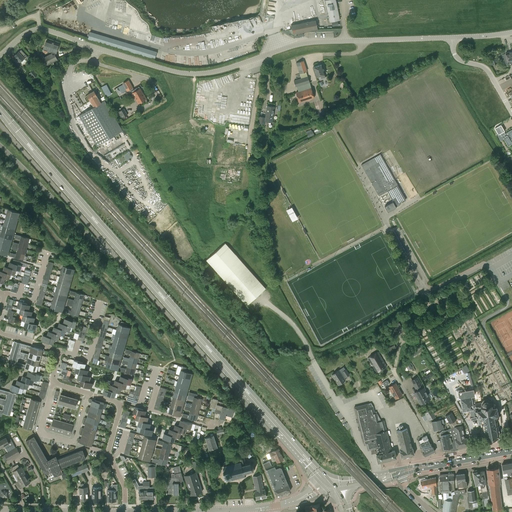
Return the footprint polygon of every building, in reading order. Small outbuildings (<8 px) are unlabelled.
[(324,0),(329,23),(340,20),(335,0),(324,0)] [(293,35),(317,30),(315,20),(291,25),(293,35)] [(90,31),(87,40),(155,60),(157,52),(90,31)] [(47,54),(47,51),(56,54),(59,44),(47,40),(44,50),(43,53),(47,54)] [(24,59),(25,60),(28,57),(21,50),(19,52),(18,52),(14,56),(16,58),(14,61),(20,67),(22,64),(20,62),(24,59)] [(511,51),(506,53),(505,53),(505,54),(502,55),(504,65),(510,63),(509,61),(511,60),(511,51)] [(57,60),(55,54),(53,55),(52,53),(44,57),(41,53),(39,54),(45,66),(57,60)] [(314,98),(311,87),(306,72),(307,71),(303,60),(296,63),(299,74),(301,78),(294,81),(296,87),(297,87),(298,91),(296,92),(299,103),(314,98)] [(316,77),(320,76),(321,78),(325,77),(324,74),(325,74),(322,65),(313,67),(316,77)] [(37,75),(33,70),(27,75),(31,80),(37,75)] [(133,88),(128,80),(123,83),(127,91),(133,88)] [(134,97),(142,92),(139,86),(131,91),(134,97)] [(94,107),(79,116),(97,146),(123,131),(105,101),(101,103),(94,91),(87,95),(85,97),(85,98),(87,101),(88,102),(90,100),(94,107)] [(142,92),(134,97),(138,103),(146,99),(142,92)] [(241,108),(250,110),(252,96),(243,94),(241,108)] [(267,106),(265,117),(259,116),(258,123),(265,124),(265,121),(272,123),(274,107),(267,106)] [(122,118),(127,115),(124,108),(118,111),(122,118)] [(501,125),(495,128),(498,135),(500,134),(501,136),(504,135),(505,137),(503,138),(508,146),(511,144),(511,129),(505,134),(504,132),(504,131),(501,125)] [(104,154),(117,145),(115,142),(102,151),(104,154)] [(119,162),(131,158),(129,151),(116,156),(119,162)] [(393,202),(384,206),(388,212),(400,205),(399,203),(406,199),(383,159),(364,170),(378,196),(387,191),(393,201),(392,202),(393,202)] [(217,180),(237,181),(238,170),(218,169),(217,180)] [(292,207),(286,210),(292,221),(297,218),(292,207)] [(5,215),(16,218),(18,219),(20,213),(8,210),(7,214),(6,214),(5,215)] [(18,219),(16,218),(5,215),(5,216),(6,216),(5,221),(17,224),(18,219)] [(17,224),(5,221),(4,224),(3,224),(2,225),(12,228),(15,229),(17,224)] [(15,229),(12,228),(2,225),(2,226),(3,227),(2,231),(14,234),(15,229)] [(0,236),(9,239),(12,240),(14,234),(2,231),(0,236),(0,235),(0,236)] [(20,242),(29,245),(29,243),(28,243),(29,239),(15,235),(14,238),(20,240),(20,242)] [(12,240),(9,239),(0,236),(0,237),(0,241),(10,245),(12,240)] [(10,245),(0,241),(0,247),(9,250),(10,245)] [(225,243),(206,260),(232,289),(234,287),(249,303),(253,299),(254,300),(255,299),(255,298),(258,295),(258,296),(260,295),(259,294),(266,288),(225,243)] [(17,253),(25,255),(26,250),(12,246),(11,249),(17,250),(17,253)] [(9,250),(0,247),(0,253),(7,256),(9,250)] [(8,267),(8,268),(16,270),(20,272),(22,266),(21,266),(22,263),(13,260),(12,263),(10,262),(8,268),(8,267)] [(3,272),(11,274),(10,275),(14,276),(16,270),(8,268),(8,267),(4,266),(3,272)] [(61,271),(70,274),(73,275),(74,269),(63,266),(61,271)] [(0,276),(5,279),(9,280),(10,275),(11,274),(3,272),(0,270),(0,276)] [(60,277),(69,279),(71,280),(73,275),(70,274),(61,271),(60,277)] [(58,282),(67,284),(70,285),(71,280),(69,279),(60,277),(58,282)] [(70,285),(67,284),(58,282),(57,287),(66,290),(68,290),(70,285)] [(68,290),(66,290),(57,287),(55,292),(64,295),(67,296),(68,290)] [(75,298),(84,301),(84,299),(83,299),(84,295),(70,291),(69,294),(75,296),(75,298)] [(67,296),(64,295),(55,292),(54,298),(62,300),(65,301),(67,296)] [(65,301),(62,300),(54,298),(52,303),(64,306),(65,301)] [(29,311),(29,310),(30,305),(18,302),(17,307),(20,308),(29,311)] [(72,309),(80,311),(81,310),(80,310),(81,306),(67,302),(66,305),(72,307),(72,309)] [(64,306),(52,303),(50,308),(59,311),(62,312),(64,306)] [(5,310),(14,312),(11,311),(13,306),(9,305),(7,304),(5,310)] [(23,315),(23,314),(31,317),(31,316),(32,311),(29,310),(29,311),(20,308),(19,314),(23,315)] [(7,316),(15,318),(12,317),(14,312),(5,310),(8,311),(7,316)] [(23,314),(23,315),(21,320),(25,321),(33,323),(35,318),(31,317),(31,316),(31,317),(23,314)] [(71,326),(75,327),(76,322),(64,318),(63,324),(71,326)] [(33,323),(25,321),(24,327),(36,330),(37,324),(33,323)] [(71,326),(63,324),(59,322),(57,328),(66,330),(65,330),(69,331),(71,326)] [(397,336),(404,332),(399,323),(392,327),(397,336)] [(130,328),(127,327),(120,325),(118,324),(117,328),(116,328),(116,330),(128,333),(130,328)] [(65,330),(66,330),(57,328),(54,326),(52,332),(60,334),(60,335),(64,336),(65,330)] [(115,335),(124,338),(127,339),(128,333),(116,330),(116,331),(115,335)] [(52,332),(48,331),(47,336),(55,339),(58,340),(60,335),(60,334),(52,332)] [(55,339),(47,336),(43,335),(41,341),(53,344),(55,339)] [(127,339),(124,338),(115,335),(114,339),(113,339),(113,340),(123,343),(125,344),(127,339)] [(125,344),(123,343),(113,340),(112,341),(113,341),(112,346),(124,349),(125,344)] [(110,351),(120,354),(122,354),(124,349),(112,346),(111,350),(110,349),(110,351)] [(26,357),(27,354),(20,352),(21,350),(12,347),(11,348),(12,348),(11,353),(26,357)] [(42,354),(43,350),(31,347),(30,352),(42,356),(42,354)] [(419,350),(408,358),(409,359),(422,351),(420,348),(418,349),(419,350)] [(130,357),(139,359),(139,358),(139,357),(140,353),(126,349),(125,353),(131,354),(130,357)] [(109,356),(118,359),(121,360),(122,354),(120,354),(110,351),(109,352),(110,352),(109,356)] [(28,357),(40,361),(41,357),(42,357),(42,356),(30,352),(28,357)] [(376,373),(387,367),(378,352),(368,358),(376,373)] [(121,360),(118,359),(109,356),(108,360),(107,360),(107,361),(119,365),(121,360)] [(23,367),(23,365),(17,363),(18,360),(9,357),(8,359),(10,359),(8,363),(23,367)] [(27,363),(39,366),(39,365),(40,361),(28,357),(27,363)] [(127,367),(136,370),(136,368),(135,368),(137,364),(123,360),(122,363),(128,365),(127,367)] [(84,370),(85,369),(86,364),(74,361),(73,366),(77,367),(84,370)] [(119,365),(107,361),(106,362),(107,363),(106,367),(118,370),(119,365)] [(38,367),(39,367),(39,366),(27,363),(25,368),(28,369),(37,372),(38,367)] [(188,378),(190,373),(190,372),(189,369),(182,366),(179,376),(188,378)] [(79,374),(87,376),(88,370),(85,369),(84,370),(77,367),(75,373),(79,374)] [(344,379),(350,375),(344,367),(331,375),(338,385),(345,380),(344,379)] [(34,380),(38,381),(40,375),(28,372),(27,377),(26,377),(34,379),(34,380)] [(81,380),(89,382),(91,377),(87,376),(79,374),(77,379),(81,380)] [(26,377),(27,377),(23,376),(21,381),(29,384),(33,385),(34,380),(34,379),(26,377)] [(132,379),(121,376),(119,381),(127,384),(131,385),(132,379)] [(191,379),(188,378),(179,376),(177,381),(186,384),(189,385),(191,379)] [(417,399),(420,404),(430,399),(427,394),(426,395),(423,388),(422,389),(420,385),(421,385),(417,377),(411,381),(415,388),(416,387),(418,391),(414,393),(416,397),(417,397),(418,398),(417,399)] [(29,384),(21,381),(17,380),(16,385),(24,388),(27,389),(29,384)] [(89,382),(81,380),(80,385),(91,389),(93,383),(89,382)] [(127,384),(119,381),(115,380),(114,385),(113,386),(122,388),(125,389),(127,384)] [(189,385),(186,384),(177,381),(176,386),(188,390),(189,385)] [(395,399),(402,395),(395,383),(389,387),(395,399)] [(22,393),(24,388),(16,385),(12,384),(10,390),(22,393)] [(122,388),(113,386),(114,385),(110,384),(108,390),(116,392),(120,394),(122,388)] [(188,390),(176,386),(174,391),(186,395),(188,390)] [(104,388),(103,394),(115,398),(116,392),(108,390),(104,388)] [(469,409),(470,417),(470,420),(476,419),(476,418),(478,418),(479,424),(482,423),(484,432),(482,432),(483,437),(486,436),(487,440),(497,438),(497,436),(500,435),(498,430),(500,429),(499,425),(498,423),(500,423),(499,416),(498,416),(496,405),(494,403),(493,404),(491,402),(487,399),(483,400),(482,401),(481,403),(481,402),(476,403),(476,402),(472,402),(471,396),(474,395),(473,389),(459,391),(462,411),(463,411),(464,412),(467,412),(467,410),(469,409)] [(15,398),(16,394),(2,390),(1,393),(7,395),(6,397),(16,400),(16,399),(15,398)] [(37,392),(35,391),(34,392),(36,393),(36,395),(39,396),(38,398),(44,400),(45,397),(42,396),(42,393),(40,392),(40,393),(36,392),(37,392)] [(173,397),(182,399),(185,400),(186,395),(174,391),(173,397)] [(58,403),(64,404),(66,396),(61,394),(58,403)] [(194,397),(192,397),(190,396),(188,395),(187,399),(193,401),(193,403),(201,405),(202,404),(201,403),(202,399),(196,398),(194,397)] [(64,404),(69,406),(72,398),(66,396),(64,404)] [(171,402),(180,405),(183,405),(185,400),(182,399),(173,397),(171,402)] [(77,399),(72,398),(69,406),(75,408),(77,399)] [(222,407),(224,402),(218,401),(218,400),(213,398),(212,399),(210,407),(216,408),(214,413),(220,414),(222,407)] [(104,408),(103,408),(104,403),(96,401),(93,400),(91,406),(103,409),(104,408)] [(13,410),(13,409),(12,409),(13,405),(0,401),(0,404),(4,406),(4,408),(13,410)] [(183,405),(180,405),(171,402),(170,407),(182,411),(183,405)] [(378,462),(396,457),(396,455),(394,450),(392,451),(389,440),(385,426),(383,427),(381,421),(379,422),(376,412),(374,412),(373,406),(371,403),(367,404),(354,407),(357,419),(363,443),(364,442),(364,445),(367,445),(368,450),(375,449),(377,455),(376,455),(378,462)] [(89,411),(101,414),(102,410),(103,410),(103,409),(91,406),(89,411)] [(199,410),(185,406),(184,409),(190,411),(190,413),(198,416),(199,414),(198,414),(199,410)] [(434,413),(432,409),(424,413),(429,421),(436,417),(435,415),(447,409),(445,406),(434,413)] [(145,416),(146,411),(134,407),(132,413),(136,414),(145,416)] [(182,411),(170,407),(168,413),(180,416),(182,411)] [(222,407),(220,414),(219,419),(225,420),(226,416),(232,417),(234,410),(234,409),(228,407),(228,408),(222,407)] [(88,416),(91,417),(100,420),(101,418),(100,418),(101,414),(89,411),(88,416)] [(443,449),(450,448),(451,451),(458,450),(458,447),(468,445),(466,437),(464,438),(461,423),(456,424),(456,420),(451,412),(445,415),(449,423),(451,428),(447,430),(441,431),(442,432),(440,433),(440,435),(443,449)] [(147,423),(147,422),(149,417),(145,416),(136,414),(135,419),(139,421),(139,420),(147,423)] [(86,421),(98,425),(99,421),(100,421),(100,420),(91,417),(88,416),(86,421)] [(57,432),(60,421),(53,419),(50,430),(57,432)] [(433,431),(444,429),(443,424),(441,425),(440,419),(431,422),(433,431)] [(141,427),(149,429),(151,424),(147,422),(147,423),(139,420),(139,421),(137,426),(139,426),(141,427)] [(187,428),(190,430),(192,424),(180,420),(178,426),(187,428)] [(63,434),(66,423),(60,421),(57,432),(63,434)] [(85,427),(87,427),(97,430),(98,429),(97,429),(98,425),(86,421),(85,427)] [(401,457),(414,454),(413,451),(413,448),(412,448),(411,444),(405,422),(395,424),(401,450),(399,451),(400,454),(401,457)] [(63,434),(70,436),(73,425),(66,423),(63,434)] [(178,426),(175,425),(173,430),(181,433),(185,434),(187,428),(178,426)] [(139,426),(138,432),(152,436),(153,430),(149,429),(141,427),(139,426)] [(83,432),(95,435),(96,431),(97,431),(97,430),(87,427),(85,427),(83,432)] [(181,433),(173,430),(169,429),(168,434),(176,437),(180,438),(181,433)] [(82,437),(94,441),(95,439),(94,439),(95,435),(83,432),(82,437)] [(168,434),(164,433),(162,439),(174,442),(176,437),(168,434)] [(432,447),(428,439),(427,435),(422,438),(422,439),(418,441),(422,449),(423,452),(425,456),(435,451),(433,447),(432,447)] [(49,463),(34,437),(34,436),(26,441),(48,478),(57,472),(56,469),(85,458),(86,458),(82,450),(49,463)] [(142,442),(152,444),(154,445),(156,440),(144,436),(143,440),(142,440),(142,442)] [(210,450),(217,447),(213,436),(206,438),(210,450)] [(94,442),(94,441),(82,437),(80,443),(92,446),(93,442),(94,442)] [(0,447),(0,448),(4,446),(8,452),(16,448),(14,444),(11,439),(8,441),(6,438),(0,441),(0,447)] [(162,447),(171,450),(172,449),(171,448),(172,444),(158,440),(157,444),(163,445),(162,447)] [(141,447),(150,450),(153,450),(154,445),(152,444),(142,442),(141,442),(142,443),(141,447)] [(139,452),(149,455),(151,456),(153,450),(150,450),(141,447),(140,451),(139,451),(139,452)] [(278,462),(283,459),(279,449),(278,450),(277,449),(274,450),(275,451),(273,452),(270,453),(272,458),(275,456),(278,462)] [(13,450),(8,453),(12,459),(17,456),(13,450)] [(159,458),(168,460),(169,459),(168,459),(169,455),(155,451),(154,454),(160,456),(159,458)] [(151,456),(149,455),(139,452),(138,453),(139,453),(138,458),(150,461),(151,456)] [(245,474),(246,474),(245,473),(248,472),(249,473),(250,473),(249,472),(252,471),(253,472),(254,471),(253,470),(254,468),(256,468),(256,467),(254,467),(253,465),(254,464),(254,463),(253,464),(251,463),(251,461),(250,461),(250,463),(247,464),(247,462),(246,462),(244,458),(240,459),(241,461),(240,461),(240,462),(237,463),(237,462),(236,462),(236,463),(233,464),(233,463),(232,463),(232,464),(229,465),(229,464),(228,464),(228,465),(225,466),(223,466),(224,466),(224,468),(223,468),(223,469),(225,477),(227,477),(228,480),(228,481),(229,481),(232,480),(233,480),(233,479),(236,478),(236,479),(237,479),(237,478),(240,477),(240,478),(241,478),(241,477),(245,476),(246,477),(246,476),(245,474)] [(192,461),(195,469),(201,468),(198,459),(192,461)] [(148,477),(156,477),(156,465),(146,462),(146,467),(148,467),(148,477)] [(86,463),(78,467),(81,473),(89,470),(86,463)] [(511,477),(511,471),(511,467),(511,463),(502,464),(503,473),(505,479),(504,479),(507,495),(511,493),(511,477)] [(17,469),(23,480),(27,478),(21,467),(20,468),(18,464),(15,466),(17,469)] [(275,465),(272,467),(266,469),(274,488),(273,488),(277,496),(291,490),(288,484),(285,477),(286,477),(285,474),(284,474),(281,468),(279,468),(276,469),(275,465)] [(23,480),(17,469),(15,466),(12,468),(14,471),(13,471),(19,481),(19,482),(23,480)] [(78,467),(70,470),(73,477),(81,473),(78,467)] [(492,469),(494,483),(497,510),(502,509),(499,483),(500,482),(498,468),(492,469)] [(494,483),(492,469),(487,470),(489,484),(492,510),(497,510),(494,483)] [(479,483),(480,484),(481,492),(483,498),(488,498),(485,483),(484,483),(483,476),(484,476),(483,470),(477,471),(479,479),(478,479),(479,483)] [(179,483),(177,483),(177,481),(183,481),(181,473),(175,474),(172,474),(172,478),(170,478),(170,483),(166,483),(167,494),(167,493),(174,493),(174,495),(179,495),(179,483)] [(191,495),(202,492),(196,473),(185,476),(191,495)] [(454,490),(454,492),(455,495),(456,495),(465,494),(465,489),(467,487),(466,485),(466,481),(465,481),(464,473),(456,474),(457,482),(458,482),(458,486),(457,486),(458,490),(454,490)] [(264,490),(263,486),(261,475),(253,476),(256,491),(255,491),(257,498),(257,499),(258,499),(266,497),(266,496),(266,497),(264,489),(264,490)] [(444,499),(452,501),(453,496),(455,495),(454,492),(452,492),(451,493),(451,496),(450,495),(450,496),(449,496),(449,492),(449,491),(451,491),(451,490),(454,490),(453,475),(439,476),(440,484),(440,492),(441,492),(441,493),(443,493),(444,499)] [(427,487),(431,486),(432,494),(437,493),(436,485),(436,477),(426,479),(427,487)] [(27,478),(23,480),(19,482),(19,481),(15,483),(19,489),(30,482),(27,478)] [(138,491),(139,491),(139,499),(147,498),(146,482),(143,482),(143,486),(139,486),(135,479),(132,480),(136,488),(136,489),(138,489),(138,491)] [(87,487),(84,488),(83,484),(81,484),(81,488),(79,488),(81,501),(88,500),(87,487)] [(92,502),(101,502),(101,487),(92,488),(92,502)] [(108,501),(117,501),(116,490),(107,490),(108,501)] [(467,491),(468,497),(467,497),(469,508),(473,507),(472,503),(476,502),(474,490),(467,491)] [(459,495),(456,495),(455,495),(453,496),(452,501),(449,511),(455,511),(456,507),(457,507),(459,495)] [(443,511),(449,511),(452,501),(444,499),(442,511),(443,511)]
